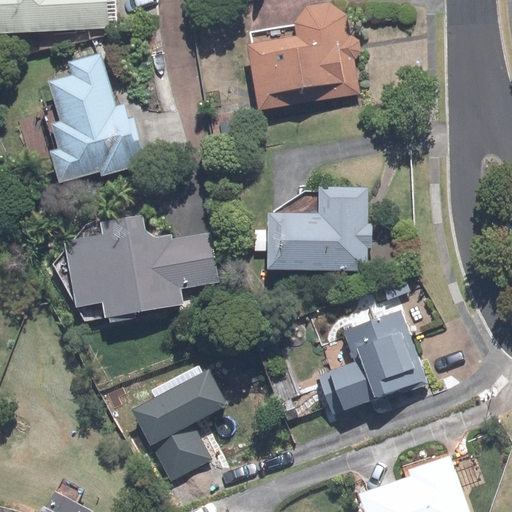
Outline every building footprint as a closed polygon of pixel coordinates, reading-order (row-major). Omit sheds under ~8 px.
[(0,0),(0,36),(114,30),(112,0),(0,0)] [(300,43),(252,49),(260,114),(364,101),(354,20),(353,18),(352,16),(351,15),(350,13),(348,12),(347,10),(345,9),(343,8),(341,7),(339,6),(337,5),(335,4),(333,4),(331,3),(329,3),(327,3),(325,3),(323,3),(321,4),(319,4),(317,5),(315,6),(313,7),(311,8),(309,9),(308,10),(306,12),(305,13),(303,15),(302,17),(301,19),(300,20),(299,22),(299,24),(298,26),(300,43)] [(118,114),(102,56),(75,63),(80,79),(52,87),(63,128),(56,130),(63,156),(55,158),(64,190),(151,166),(135,109),(118,114)] [(373,191),(323,188),(321,220),(273,217),(272,233),(257,232),(255,254),(273,255),(272,268),(369,274),(370,254),(376,254),(378,225),(371,224),(373,191)] [(105,238),(67,245),(79,311),(106,306),(109,324),(189,310),(186,293),(228,285),(218,232),(157,243),(152,219),(104,228),(105,238)] [(405,309),(349,331),(362,363),(319,379),(335,420),(433,381),(405,309)] [(156,404),(136,414),(174,483),(216,461),(198,427),(234,408),(209,363),(151,394),(156,404)] [(406,484),(362,502),(366,511),(475,511),(452,454),(402,473),(406,484)] [(97,511),(63,492),(52,511),(97,511)]
